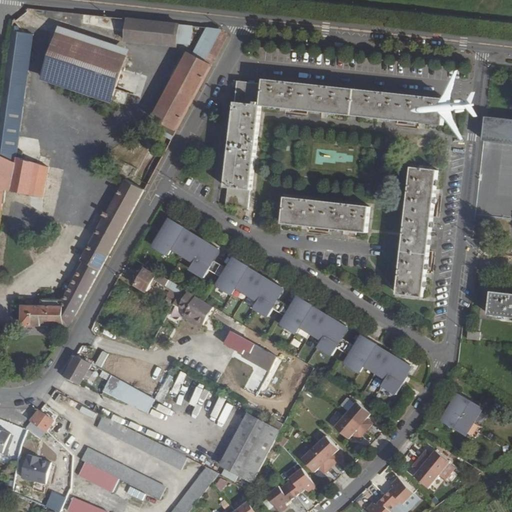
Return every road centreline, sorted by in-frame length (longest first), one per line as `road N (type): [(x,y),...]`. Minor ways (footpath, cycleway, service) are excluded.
road 1 (residential): [(444,356),(161,183)]
road 2 (residential): [(444,356),(482,43)]
road 3 (residential): [(0,395),(40,389),(61,365),(161,183)]
road 4 (secondary): [(482,43),(245,18)]
road 5 (residential): [(320,511),(388,447),(444,356)]
road 6 (secondary): [(245,18),(55,0)]
road 7 (residential): [(161,183),(245,18)]
